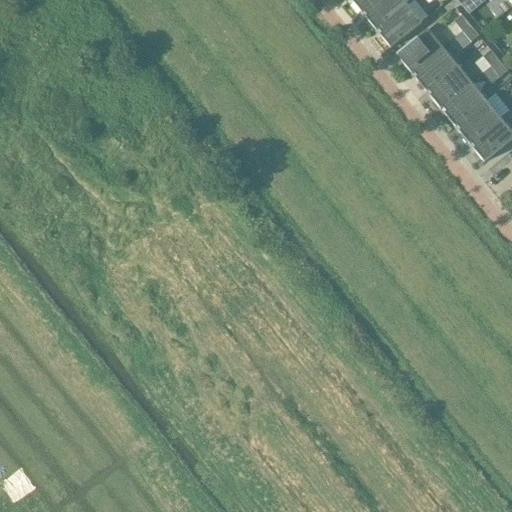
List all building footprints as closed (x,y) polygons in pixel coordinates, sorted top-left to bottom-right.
[(348,0),(361,14),(378,0),(348,0)] [(401,0),(378,0),(361,14),(375,32),(406,6),(401,0)] [(406,6),(375,32),(390,50),(421,25),(406,6)] [(462,33),(470,27),(461,17),(453,23),(462,33)] [(478,37),(470,27),(462,33),(470,44),(478,37)] [(396,57),(411,75),(442,50),(427,32),(396,57)] [(425,93),(456,67),(442,50),(411,75),(425,93)] [(491,69),(499,62),(490,52),(482,58),(491,69)] [(482,58),(474,66),(482,76),(491,69),(482,58)] [(507,73),(499,62),(491,69),(499,79),(507,73)] [(440,111),(471,85),(456,67),(425,93),(440,111)] [(454,128),(485,103),(471,85),(440,111),(454,128)] [(485,103),(454,128),(469,146),(500,120),(485,103)] [(511,135),(500,120),(469,146),(483,164),(511,140),(511,135)]
